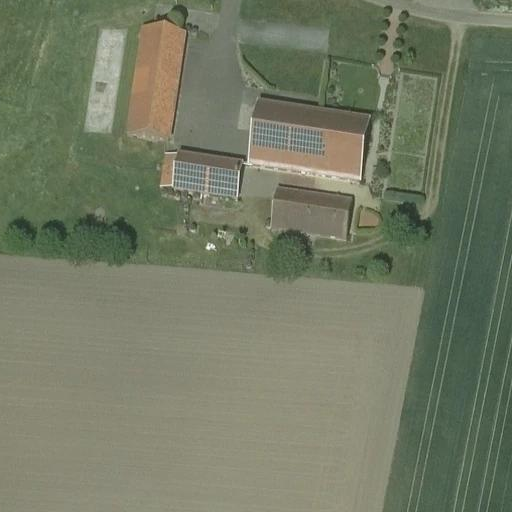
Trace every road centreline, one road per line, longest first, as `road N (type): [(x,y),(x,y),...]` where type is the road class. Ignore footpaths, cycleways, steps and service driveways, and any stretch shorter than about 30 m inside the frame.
road 1 (track): [(458,18),(431,203),(421,220),(362,249),(289,251)]
road 2 (unclassified): [(379,0),(439,16),(511,21)]
